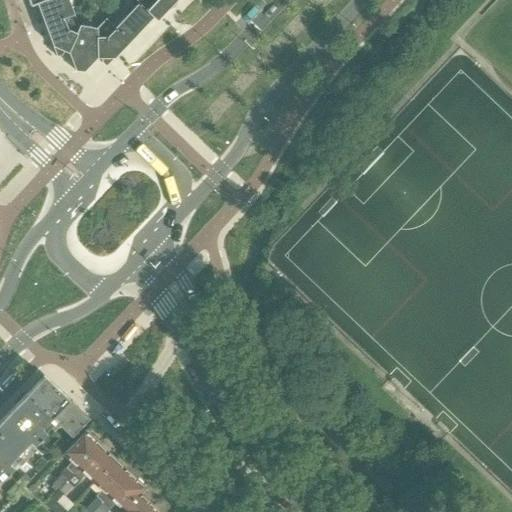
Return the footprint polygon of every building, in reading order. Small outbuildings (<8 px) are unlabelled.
[(41,0),(36,2),(44,23),(72,12),(67,0),(41,0)] [(134,0),(137,3),(153,16),(154,18),(154,19),(155,19),(156,20),(156,19),(157,19),(157,18),(167,8),(168,8),(169,9),(173,6),(174,6),(176,1),(175,0),(134,0)] [(116,13),(108,21),(129,41),(153,16),(137,3),(122,19),(116,13)] [(63,51),(67,52),(77,26),(73,14),(72,12),(44,23),(56,55),(55,55),(56,55),(56,56),(58,56),(61,55),(63,51)] [(106,19),(97,30),(98,58),(102,58),(102,62),(104,64),(104,65),(105,65),(105,66),(106,65),(107,65),(107,64),(129,41),(108,21),(106,19)] [(77,26),(67,52),(68,53),(75,71),(83,72),(96,58),(98,58),(97,30),(77,26)] [(41,377),(26,394),(50,418),(68,399),(45,377),(45,376),(44,375),(43,375),(42,375),(42,376),(41,377)] [(26,394),(10,411),(39,439),(45,432),(41,428),(45,423),(54,431),(58,425),(50,418),(26,394)] [(88,419),(68,399),(50,418),(58,425),(71,437),(88,419)] [(10,411),(0,421),(0,435),(26,460),(32,454),(24,446),(29,441),(33,445),(39,439),(10,411)] [(53,484),(59,489),(100,446),(84,431),(63,454),(71,462),(60,474),(61,475),(53,484)] [(0,435),(0,468),(6,474),(12,468),(8,464),(12,459),(20,466),(26,460),(0,435)] [(60,437),(53,445),(49,449),(55,454),(65,442),(60,437)] [(59,489),(44,504),(50,510),(56,504),(62,497),(63,498),(84,475),(93,483),(115,460),(100,446),(59,489)] [(41,455),(37,459),(31,465),(37,471),(47,461),(41,455)] [(82,511),(92,511),(130,474),(115,460),(93,483),(101,490),(95,496),(97,497),(82,511)] [(106,511),(114,503),(122,510),(138,493),(139,494),(145,488),(130,474),(92,511),(106,511)] [(25,475),(16,484),(21,488),(30,479),(25,475)] [(21,488),(16,484),(15,483),(5,494),(10,499),(14,495),(20,488),(21,489),(21,488)] [(150,511),(154,508),(139,494),(138,493),(122,510),(120,511),(150,511)] [(62,497),(56,504),(50,510),(52,511),(64,511),(71,505),(63,498),(62,497)]
